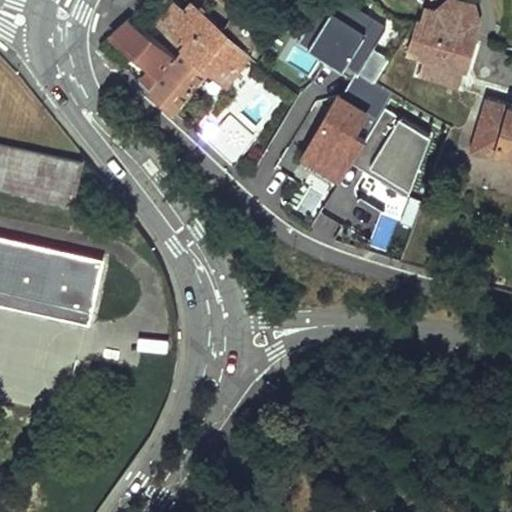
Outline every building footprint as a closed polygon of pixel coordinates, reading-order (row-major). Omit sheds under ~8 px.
[(195,61),(223,29),(191,0),(185,0),(163,24),(182,41),(178,46),(195,61)] [(354,70),(356,71),(365,56),(383,29),(336,0),(319,0),(304,24),(306,24),(322,35),(315,46),(343,63),(354,70)] [(421,74),(461,85),(466,68),(468,69),(478,37),(476,36),(480,23),(474,3),(462,0),(450,0),(438,11),(437,13),(424,9),(420,20),(418,19),(408,52),(426,57),(421,74)] [(146,85),(171,54),(124,13),(107,29),(144,62),(133,74),(146,85)] [(322,35),(306,24),(295,41),(340,69),(343,63),(315,46),(322,35)] [(251,55),(223,29),(195,61),(202,67),(228,89),(251,55)] [(195,61),(178,46),(171,54),(146,85),(170,105),(202,67),(195,61)] [(380,66),(365,56),(356,71),(354,70),(338,94),(336,92),(299,147),(335,171),(344,158),(378,106),(388,92),(371,80),(380,66)] [(511,102),(487,95),(470,151),(495,158),(497,152),(511,156),(511,102)] [(425,135),(378,106),(344,158),(400,195),(425,135)] [(228,108),(203,132),(228,158),(253,134),(228,108)] [(0,141),(0,184),(77,202),(86,161),(0,141)] [(99,260),(0,237),(0,301),(84,320),(99,260)]
